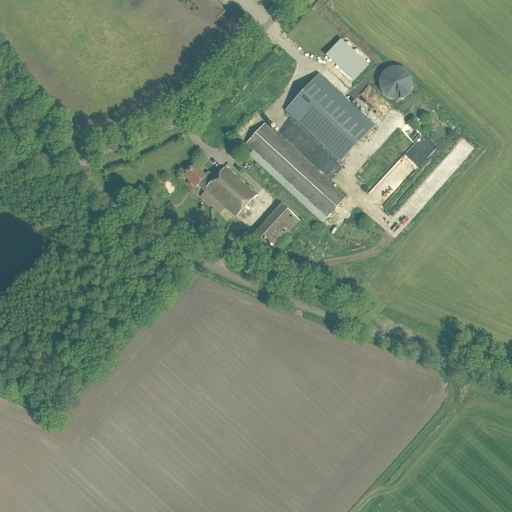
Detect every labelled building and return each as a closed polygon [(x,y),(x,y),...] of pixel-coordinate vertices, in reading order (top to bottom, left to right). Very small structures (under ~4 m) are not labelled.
[(368,75),(341,47),(322,66),(349,93),(368,75)] [(394,102),(403,101),(410,96),(413,88),(412,79),(407,71),(399,68),(390,69),(383,75),(379,83),(380,92),(386,99),(394,102)] [(340,163),(374,127),(319,76),(286,112),(340,163)] [(255,78),(250,82),(256,89),(261,85),(255,78)] [(328,220),(346,200),(264,124),(245,145),(328,220)] [(297,148),(305,137),(297,132),(290,143),(297,148)] [(438,191),(474,155),(463,144),(427,180),(438,191)] [(204,145),(197,151),(207,162),(213,156),(204,145)] [(383,184),(394,196),(433,159),(422,147),(383,184)] [(248,160),(275,184),(279,179),(253,156),(248,160)] [(205,176),(193,165),(183,176),(196,188),(197,185),(204,191),(205,189),(235,217),(255,196),(224,168),(214,179),(208,173),(205,176)] [(378,229),(394,244),(436,197),(427,188),(392,227),(385,221),(378,229)] [(251,209),(260,215),(268,203),(260,197),(251,209)] [(274,251),(300,221),(281,205),(255,235),(274,251)] [(246,251),(249,244),(242,242),(239,248),(246,251)]
